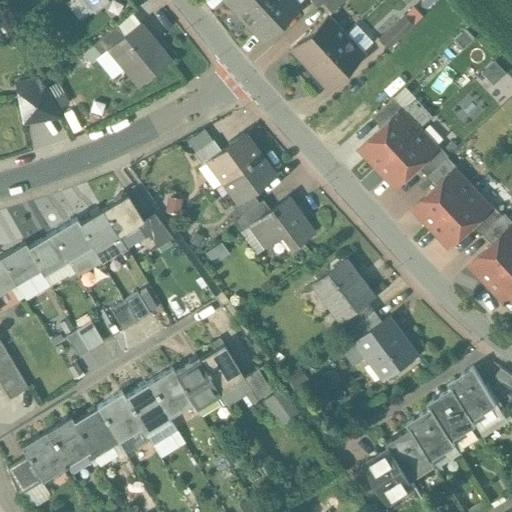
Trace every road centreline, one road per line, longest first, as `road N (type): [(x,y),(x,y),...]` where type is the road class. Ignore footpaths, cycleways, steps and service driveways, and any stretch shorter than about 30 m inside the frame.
road 1 (residential): [(234,80),(494,334)]
road 2 (residential): [(0,433),(226,291)]
road 3 (residential): [(234,80),(101,149),(0,181)]
road 4 (residential): [(494,334),(342,448)]
